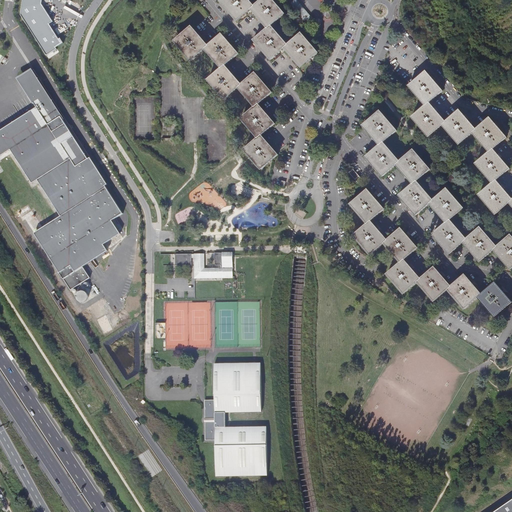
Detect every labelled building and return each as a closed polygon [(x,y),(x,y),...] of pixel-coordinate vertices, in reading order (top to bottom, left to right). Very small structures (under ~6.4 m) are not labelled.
[(23,0),(21,15),(47,56),(58,50),(56,47),(63,43),(61,38),(59,39),(50,24),(53,22),(42,4),(42,0),(23,0)] [(223,0),(221,2),(225,6),(230,11),(234,16),(238,21),(252,9),(259,18),(260,19),(268,28),(254,40),(258,45),(263,50),(269,57),(271,60),(285,48),(292,56),(293,57),(302,68),(319,53),(302,34),(288,45),(271,26),(285,14),(273,0),(262,0),(255,6),(249,0),(223,0)] [(200,36),(192,26),(175,41),(192,60),(205,49),(222,68),(208,80),(225,100),(239,88),(256,107),(242,119),(259,138),(245,150),(261,169),(279,154),(271,145),(262,135),(276,123),(268,114),(259,104),(273,93),(264,83),(256,73),(242,85),(235,76),(225,65),(239,54),(231,44),(222,34),(209,46),(200,36)] [(19,79),(20,81),(33,72),(89,159),(91,158),(34,70),(19,79)] [(37,108),(0,131),(0,156),(0,157),(11,149),(32,183),(36,181),(70,158),(76,167),(89,159),(33,72),(20,81),(37,108)] [(435,82),(426,72),(409,86),(426,106),(412,117),(429,137),(443,125),(459,144),(473,133),(490,152),(476,164),(493,183),(479,195),(496,214),(510,202),(511,205),(511,198),(505,191),(496,180),(510,169),(502,159),(493,149),(507,137),(499,128),(490,118),(476,130),(468,120),(460,110),(446,122),(438,112),(429,103),(443,91),(435,82)] [(397,131),(380,111),(363,126),(380,145),(367,157),(383,176),(397,165),(413,184),(400,196),(417,215),(430,204),(434,200),(417,181),(431,169),(414,150),(400,161),(384,142),(397,131)] [(105,186),(89,159),(76,167),(70,158),(36,181),(59,217),(35,232),(60,273),(70,266),(74,272),(109,250),(104,244),(119,235),(110,222),(121,215),(103,187),(105,186)] [(355,179),(359,176),(354,168),(350,171),(355,179)] [(375,198),(368,189),(351,204),(367,224),(354,236),(371,255),(384,243),(401,263),(387,274),(404,294),(417,282),(434,301),(448,290),(465,309),(478,297),(495,317),(511,302),(511,301),(505,293),(495,282),(482,294),(474,285),(465,275),(452,287),(444,278),(435,267),(421,279),(413,269),(405,260),(418,248),(410,238),(402,228),(388,240),(379,230),(371,221),(385,209),(375,198)] [(464,208),(447,189),(434,200),(430,204),(447,223),(433,234),(450,254),(463,242),(480,262),(494,250),(511,269),(511,268),(511,236),(511,235),(498,247),(481,227),(467,239),(450,220),(464,208)] [(205,270),(205,262),(196,262),(196,279),(234,279),(234,253),(216,254),(216,266),(220,266),(220,270),(216,269),(213,269),(213,270),(205,270)] [(193,255),(177,255),(177,266),(193,266),(193,259),(193,255)] [(89,291),(79,290),(79,300),(88,300),(89,291)] [(214,364),(214,400),(205,400),(206,439),(215,439),(216,476),(245,476),(268,476),(267,427),(244,427),(226,427),(226,413),(240,412),(262,412),(261,364),(238,364),(214,364)] [(511,511),(511,498),(491,511),(511,511)]
